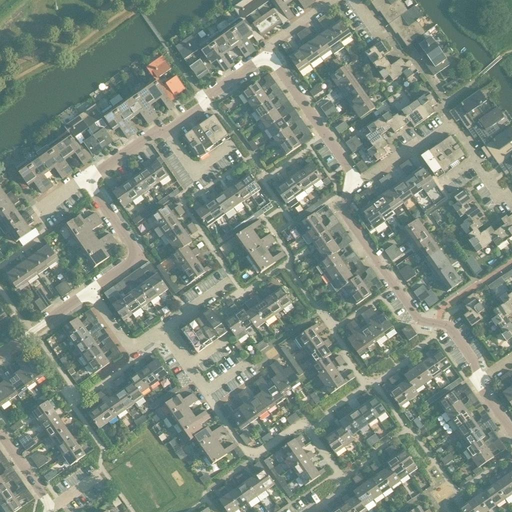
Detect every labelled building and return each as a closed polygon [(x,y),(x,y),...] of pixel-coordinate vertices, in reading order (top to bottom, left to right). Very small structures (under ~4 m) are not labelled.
[(263,39),(262,36),(271,29),(250,0),(244,0),(233,8),(240,18),(241,20),(241,19),(252,35),(252,36),(257,43),(263,39)] [(288,21),(273,0),(250,0),(271,29),(281,23),(283,25),(288,21)] [(289,0),(273,0),(288,21),(294,17),(286,6),(291,2),(289,0)] [(304,0),(289,0),(291,2),(293,0),(297,0),(304,10),(309,6),(304,0)] [(375,0),(371,3),(375,9),(377,8),(389,25),(407,11),(400,1),(401,0),(375,0)] [(394,30),(406,47),(411,44),(422,36),(426,33),(418,23),(420,21),(419,20),(423,18),(415,7),(417,5),(417,4),(407,11),(389,25),(393,31),(394,30)] [(322,17),(341,43),(351,36),(341,21),(336,25),(328,13),(322,17)] [(322,17),(317,21),(325,32),(320,36),(331,50),(333,55),(344,47),(341,43),(322,17)] [(240,18),(230,25),(250,54),(255,50),(247,39),(252,36),(252,35),(241,19),(241,20),(240,18)] [(250,54),(230,25),(220,33),(221,35),(232,50),(237,46),(245,58),(250,54)] [(331,50),(320,36),(315,39),(307,28),(302,32),(320,58),(331,50)] [(300,50),(310,65),(320,58),(302,32),(297,35),(305,47),(300,50)] [(422,36),(411,44),(419,56),(423,52),(427,57),(439,48),(431,37),(427,32),(426,33),(422,36)] [(221,35),(211,42),(229,69),(234,65),(226,53),(232,50),(221,35)] [(175,47),(198,80),(208,73),(210,75),(216,71),(211,64),(211,65),(200,50),(200,49),(200,48),(191,36),(175,47)] [(211,42),(200,50),(211,65),(211,64),(216,61),(224,72),(229,69),(211,42)] [(310,65),(300,50),(294,54),(286,42),(281,46),(299,72),(310,65)] [(376,69),(387,61),(384,56),(389,53),(381,42),(365,53),(376,69)] [(439,48),(427,57),(430,61),(425,65),(433,76),(450,65),(439,48)] [(162,56),(146,68),(154,79),(155,79),(156,80),(171,103),(177,99),(175,96),(185,89),(162,56)] [(401,59),(396,63),(393,65),(401,76),(403,74),(407,80),(418,72),(410,61),(405,65),(401,59)] [(401,76),(393,65),(391,66),(387,61),(376,69),(383,80),(389,76),(392,82),(401,76)] [(336,90),(353,77),(345,67),(328,79),(336,90)] [(266,83),(272,79),(269,74),(263,78),(266,83)] [(452,87),(464,79),(462,75),(449,83),(452,87)] [(342,93),(345,98),(360,88),(353,77),(336,90),(339,95),(342,93)] [(171,103),(156,80),(145,87),(155,102),(160,99),(168,110),(174,106),(171,103)] [(248,103),(267,90),(264,86),(260,88),(257,83),(242,94),(248,103)] [(319,85),(309,92),(313,98),(323,91),(319,85)] [(155,102),(145,87),(135,95),(153,121),(158,117),(150,106),(155,102)] [(367,98),(360,88),(345,98),(349,103),(346,105),(350,110),(367,98)] [(267,90),(248,103),(254,112),(273,99),(270,95),(267,97),(264,93),(267,90)] [(458,117),(467,129),(485,117),(478,107),(486,102),(479,91),(449,112),(453,119),(454,119),(455,119),(458,117)] [(413,104),(424,120),(435,113),(431,108),(437,104),(429,93),(413,104)] [(153,121),(135,95),(124,102),(135,117),(140,113),(148,125),(153,121)] [(375,109),(367,98),(350,110),(354,115),(356,114),(360,119),(375,109)] [(135,117),(124,102),(123,99),(112,107),(132,135),(138,132),(130,120),(135,117)] [(273,99),(254,112),(261,121),(279,108),(277,104),(273,106),(270,102),(273,99)] [(320,108),(324,113),(334,106),(330,101),(320,108)] [(103,115),(102,114),(96,104),(80,116),(103,148),(113,141),(114,144),(119,140),(120,140),(114,131),(103,116),(103,115)] [(424,120),(413,104),(397,115),(405,126),(410,123),(414,128),(424,120)] [(337,111),(334,106),(324,113),(328,118),(337,111)] [(132,135),(112,107),(102,114),(103,115),(103,116),(114,131),(119,128),(127,139),(132,135)] [(280,108),(279,108),(261,121),(267,129),(285,116),(283,112),(279,115),(276,110),(280,108)] [(392,108),(376,119),(386,132),(391,129),(394,134),(405,126),(397,115),(392,108)] [(472,136),(476,133),(485,146),(503,133),(502,133),(496,124),(504,118),(497,108),(485,117),(467,129),(471,135),(472,136)] [(207,121),(220,140),(228,135),(214,115),(207,121)] [(103,148),(80,116),(64,127),(68,133),(69,134),(89,162),(90,161),(89,161),(94,158),(93,155),(103,148)] [(286,117),(285,116),(267,129),(273,138),(292,125),(289,121),(285,124),(282,119),(286,117)] [(371,145),(382,138),(381,136),(386,132),(376,119),(366,126),(371,133),(365,137),(371,145)] [(207,121),(199,126),(213,145),(220,140),(207,121)] [(339,134),(348,127),(345,122),(335,129),(339,134)] [(292,126),(292,125),(273,138),(279,147),(298,134),(295,130),(292,133),(288,128),(292,126)] [(199,126),(192,131),(206,150),(213,145),(199,126)] [(480,149),(485,155),(485,156),(486,156),(486,155),(489,153),(498,166),(511,156),(511,146),(510,144),(511,141),(511,129),(511,127),(502,133),(503,133),(485,146),(480,149)] [(208,154),(206,150),(192,131),(184,136),(200,159),(208,154)] [(69,134),(68,133),(58,140),(70,157),(75,153),(83,165),(88,162),(89,162),(69,134)] [(298,134),(279,147),(286,156),(304,143),(301,139),(298,141),(295,137),(298,134)] [(345,143),(349,148),(359,141),(355,136),(345,143)] [(443,142),(457,161),(465,156),(451,136),(443,142)] [(382,138),(371,145),(373,148),(367,152),(368,152),(366,154),(373,164),(375,162),(375,163),(386,155),(383,150),(388,146),(382,138)] [(70,157),(58,140),(48,147),(68,176),(73,172),(65,161),(70,157)] [(363,146),(359,141),(349,148),(352,154),(363,146)] [(457,161),(443,142),(436,147),(450,167),(457,161)] [(37,154),(39,157),(49,172),(55,168),(62,179),(68,176),(48,147),(37,154)] [(429,152),(443,172),(450,167),(436,147),(429,152)] [(429,152),(421,157),(435,177),(437,180),(445,175),(443,172),(429,152)] [(507,170),(511,176),(511,156),(498,166),(503,172),(504,172),(507,170)] [(29,164),(47,190),(52,187),(44,175),(49,172),(39,157),(29,164)] [(308,166),(302,171),(313,186),(322,179),(311,164),(308,159),(305,161),(308,166)] [(410,159),(405,163),(423,189),(426,193),(437,186),(434,182),(423,167),(418,171),(410,159)] [(26,161),(16,168),(28,186),(34,183),(42,194),(47,190),(29,164),(26,161)] [(148,161),(145,163),(159,183),(168,176),(158,161),(151,166),(148,161)] [(159,183),(145,163),(142,165),(146,170),(140,174),(150,189),(159,183)] [(423,189),(405,163),(399,167),(407,178),(402,182),(413,197),(423,189)] [(241,181),(251,196),(260,190),(250,175),(246,170),(243,172),(247,177),(241,181)] [(293,170),(290,172),(304,192),(313,186),(302,171),(296,175),(293,170)] [(291,179),(285,183),(295,198),(304,192),(290,172),(287,174),(291,179)] [(130,174),(127,175),(141,195),(150,189),(140,174),(134,179),(130,174)] [(384,178),(402,204),(413,197),(402,182),(397,185),(389,174),(384,178)] [(128,182),(122,187),(133,202),(141,195),(127,175),(125,177),(128,182)] [(382,196),(392,211),(402,204),(384,178),(379,181),(387,193),(382,196)] [(231,181),(228,183),(242,203),(251,196),(241,181),(234,186),(231,181)] [(286,204),(295,198),(285,183),(278,187),(275,182),(272,185),(275,189),(275,190),(286,204)] [(229,189),(223,194),(234,209),(242,203),(228,183),(226,184),(229,189)] [(123,208),(133,202),(122,187),(116,191),(112,186),(109,188),(113,193),(123,208)] [(369,188),(363,192),(382,218),(385,222),(395,215),(392,211),(382,196),(377,200),(369,188)] [(173,198),(180,193),(178,189),(171,194),(173,198)] [(471,210),(468,205),(473,201),(465,190),(454,198),(457,204),(452,207),(460,218),(465,214),(471,210)] [(0,191),(0,207),(15,197),(12,191),(5,196),(2,191),(0,191)] [(357,216),(369,233),(385,222),(382,218),(363,192),(358,196),(366,207),(361,211),(362,213),(357,216)] [(213,193),(211,195),(225,215),(234,209),(223,194),(217,198),(213,193)] [(329,194),(322,199),(325,203),(332,198),(329,194)] [(211,202),(205,206),(216,221),(225,215),(211,195),(208,197),(211,202)] [(0,207),(0,219),(2,222),(16,211),(13,206),(19,202),(15,197),(0,207)] [(166,197),(159,202),(162,206),(169,201),(166,197)] [(318,208),(325,203),(322,199),(315,204),(318,208)] [(162,206),(159,202),(153,207),(155,211),(162,206)] [(267,205),(261,210),(263,214),(270,209),(267,205)] [(152,217),(158,226),(182,210),(179,206),(174,209),(175,210),(171,213),(167,207),(152,217)] [(207,228),(216,221),(205,206),(199,211),(196,206),(193,208),(196,213),(207,228)] [(465,214),(468,219),(463,223),(471,233),(471,234),(477,229),(477,230),(482,226),(479,221),(484,217),(476,206),(471,210),(465,214)] [(312,207),(305,211),(307,215),(314,211),(312,207)] [(149,210),(142,215),(144,219),(151,214),(149,210)] [(164,235),(179,225),(175,219),(179,216),(180,217),(185,213),(182,210),(158,226),(164,235)] [(256,219),(263,214),(261,210),(254,215),(256,219)] [(2,222),(0,222),(0,227),(5,235),(9,232),(30,217),(26,212),(20,216),(16,211),(2,222)] [(307,215),(305,211),(298,216),(300,220),(307,215)] [(436,211),(432,215),(437,222),(441,219),(436,211)] [(299,225),(295,228),(301,237),(302,236),(321,223),(317,218),(321,216),(318,212),(300,224),(299,225)] [(499,229),(507,240),(511,237),(511,212),(501,220),(504,225),(499,229)] [(73,237),(99,218),(95,213),(84,221),(80,216),(65,226),(73,237)] [(138,223),(144,219),(142,215),(135,219),(138,223)] [(33,222),(30,217),(9,232),(16,242),(31,232),(27,227),(33,222)] [(250,217),(243,222),(246,226),(253,221),(250,217)] [(73,237),(80,247),(95,237),(91,232),(102,224),(99,218),(73,237)] [(411,241),(425,230),(422,225),(424,223),(420,218),(403,230),(411,241)] [(235,237),(242,247),(257,236),(253,231),(263,224),(260,220),(235,237)] [(239,231),(246,226),(243,222),(236,227),(239,231)] [(171,244),(194,227),(192,223),(187,227),(188,228),(184,231),(179,225),(164,235),(171,244)] [(308,245),(312,243),(331,230),(328,226),(324,228),(321,223),(302,236),(308,245)] [(187,246),(192,243),(187,236),(191,233),(192,235),(197,231),(194,227),(171,244),(176,253),(177,253),(187,246)] [(507,240),(499,229),(494,232),(491,227),(483,233),(490,244),(493,242),(497,248),(507,240)] [(481,234),(477,230),(477,229),(471,234),(471,233),(465,237),(473,248),(478,244),(482,250),(490,244),(483,233),(481,234)] [(232,230),(225,234),(228,238),(235,234),(232,230)] [(312,243),(318,252),(333,241),(330,236),(333,234),(331,230),(312,243)] [(411,241),(418,251),(435,239),(431,234),(429,235),(425,230),(411,241)] [(80,247),(87,257),(113,239),(110,234),(98,242),(95,237),(80,247)] [(221,243),(228,238),(225,234),(218,239),(221,243)] [(260,241),(257,236),(242,247),(248,255),(273,238),(270,234),(260,241)] [(275,242),(273,238),(248,255),(254,264),(269,254),(265,248),(275,242)] [(117,244),(113,239),(87,257),(95,268),(109,258),(105,252),(117,244)] [(418,251),(425,261),(440,251),(436,246),(439,244),(435,239),(418,251)] [(336,253),(343,249),(344,248),(343,248),(340,244),(337,246),(333,241),(318,252),(325,260),(325,261),(336,253)] [(384,251),(388,257),(398,250),(394,244),(384,251)] [(41,247),(36,250),(48,268),(59,260),(48,245),(43,249),(41,247)] [(178,265),(198,251),(196,249),(191,252),(187,246),(177,253),(176,253),(172,256),(178,265)] [(48,268),(36,250),(31,254),(33,256),(28,260),(38,275),(48,268)] [(401,255),(398,250),(388,257),(392,262),(401,255)] [(184,274),(199,264),(195,257),(200,254),(198,251),(178,265),(184,274)] [(425,261),(432,272),(449,259),(446,254),(443,256),(440,251),(425,261)] [(269,254),(254,264),(260,273),(275,263),(285,256),(283,252),(273,259),(269,254)] [(339,258),(336,253),(325,261),(325,260),(317,265),(324,275),(346,259),(343,255),(339,258)] [(348,263),(346,259),(324,275),(330,283),(348,271),(345,266),(348,263)] [(432,272),(439,282),(454,271),(451,266),(453,265),(449,259),(432,272)] [(21,261),(16,265),(28,282),(38,275),(28,260),(23,264),(21,261)] [(165,271),(160,264),(156,267),(161,274),(165,271)] [(184,274),(180,277),(186,286),(191,283),(206,273),(211,269),(208,266),(204,270),(199,264),(184,274)] [(476,264),(471,268),(476,275),(481,271),(476,264)] [(17,289),(28,282),(16,265),(11,269),(12,271),(7,275),(17,289)] [(399,272),(403,277),(412,270),(409,265),(399,272)] [(416,275),(412,270),(403,277),(406,282),(416,275)] [(146,277),(159,296),(168,289),(158,274),(155,271),(151,274),(153,277),(149,281),(146,277)] [(352,275),(348,271),(330,283),(336,293),(340,290),(344,288),(343,287),(358,277),(358,276),(358,277),(355,273),(352,275)] [(458,277),(454,271),(439,282),(447,292),(464,280),(460,275),(458,277)] [(466,273),(462,276),(466,283),(470,280),(466,273)] [(169,285),(173,282),(168,275),(164,278),(169,285)] [(137,283),(150,302),(159,296),(146,277),(142,280),(144,284),(140,287),(137,283)] [(362,282),(358,277),(343,287),(344,288),(340,290),(345,299),(350,296),(368,283),(365,279),(362,282)] [(66,281),(60,284),(67,294),(72,291),(66,281)] [(173,282),(169,285),(174,292),(177,289),(173,282)] [(129,289),(128,290),(141,308),(150,302),(137,283),(133,286),(136,290),(131,293),(129,289)] [(371,287),(368,283),(350,296),(356,305),(371,295),(367,289),(371,287)] [(62,298),(67,294),(60,284),(55,288),(62,298)] [(272,284),(267,288),(283,310),(292,303),(281,289),(277,291),(272,284)] [(413,293),(417,298),(427,291),(423,286),(413,293)] [(267,299),(263,301),(274,316),(283,310),(267,288),(262,291),(267,299)] [(120,296),(119,296),(132,315),(141,308),(128,290),(124,292),(127,296),(122,299),(120,296)] [(430,296),(427,291),(417,298),(421,303),(430,296)] [(501,306),(509,317),(511,314),(511,293),(510,291),(500,299),(504,304),(501,306)] [(469,312),(463,316),(471,327),(483,319),(479,314),(484,310),(473,294),(461,302),(469,312)] [(45,295),(40,299),(47,309),(52,305),(45,295)] [(123,321),(132,315),(119,296),(115,299),(118,302),(113,306),(123,321)] [(274,316),(263,301),(260,304),(255,297),(250,300),(265,322),(274,316)] [(47,309),(40,299),(35,302),(41,312),(47,309)] [(250,311),(246,313),(246,314),(254,325),(253,325),(256,329),(265,322),(250,300),(244,304),(250,311)] [(234,305),(229,309),(245,331),(253,325),(254,325),(246,314),(246,313),(243,309),(239,312),(234,305)] [(499,331),(510,323),(507,318),(509,317),(501,306),(493,312),(497,317),(491,321),(499,331)] [(371,308),(368,311),(385,336),(394,329),(384,314),(378,318),(371,308)] [(247,334),(245,331),(229,309),(224,312),(229,319),(225,322),(238,341),(247,334)] [(90,310),(84,314),(87,318),(93,314),(90,310)] [(204,315),(218,335),(220,338),(227,333),(211,310),(204,315)] [(371,323),(366,327),(376,342),(385,336),(368,311),(364,313),(371,323)] [(204,315),(197,320),(210,340),(218,335),(204,315)] [(69,338),(83,328),(88,325),(85,321),(81,324),(78,319),(63,329),(69,338)] [(197,320),(189,325),(203,345),(210,340),(197,320)] [(376,342),(366,327),(360,331),(354,321),(350,323),(367,348),(376,342)] [(367,348),(350,323),(346,326),(351,331),(345,336),(360,357),(364,354),(365,352),(364,351),(367,348)] [(511,326),(510,323),(499,331),(506,342),(511,338),(511,339),(511,326)] [(312,327),(293,341),(299,350),(303,347),(318,337),(314,331),(319,327),(317,324),(312,328),(312,327)] [(69,338),(75,347),(94,334),(91,330),(88,333),(84,328),(88,326),(88,325),(83,328),(69,338)] [(195,350),(203,345),(189,325),(182,331),(195,350)] [(417,335),(410,325),(402,331),(409,341),(417,335)] [(94,334),(75,347),(82,356),(100,343),(97,339),(100,336),(97,332),(94,334)] [(318,337),(303,347),(309,356),(330,342),(328,340),(323,343),(318,337)] [(309,356),(315,365),(316,365),(327,357),(327,358),(331,355),(326,348),(331,345),(330,342),(309,356)] [(100,343),(82,356),(88,365),(106,352),(104,348),(100,350),(97,346),(100,343)] [(282,352),(287,358),(291,356),(286,349),(282,352)] [(428,353),(442,373),(451,366),(440,351),(434,356),(430,351),(428,353)] [(106,352),(88,365),(94,374),(113,361),(110,357),(106,359),(103,355),(107,352),(106,352)] [(442,373),(428,353),(425,354),(429,359),(422,364),(433,379),(442,373)] [(22,355),(18,357),(36,382),(45,376),(35,361),(29,365),(22,355)] [(154,362),(148,366),(158,381),(168,375),(154,355),(150,357),(154,362)] [(296,363),(291,356),(287,358),(292,365),(296,363)] [(318,376),(342,360),(339,356),(334,359),(335,361),(331,363),(327,358),(327,357),(316,365),(315,365),(312,367),(318,376)] [(27,388),(36,382),(18,357),(15,360),(22,370),(16,373),(27,388)] [(324,385),(339,375),(335,369),(339,366),(340,367),(345,364),(342,360),(318,376),(324,385)] [(277,362),(274,364),(291,389),(300,383),(290,367),(284,371),(277,362)] [(433,379),(422,364),(416,368),(413,363),(410,365),(424,385),(433,379)] [(271,380),(274,384),(275,384),(282,395),(283,395),(291,389),(274,364),(270,366),(277,376),(271,380)] [(416,391),(424,385),(410,365),(407,367),(411,372),(404,376),(407,380),(415,391),(416,391)] [(138,366),(136,368),(150,388),(158,381),(148,366),(142,371),(138,366)] [(295,369),(300,376),(304,373),(299,366),(295,369)] [(18,395),(27,388),(16,373),(11,377),(4,367),(1,370),(18,395)] [(130,379),(133,383),(141,394),(150,388),(136,368),(133,370),(136,375),(130,379)] [(0,384),(0,387),(9,401),(18,395),(1,370),(0,370),(0,376),(4,382),(0,384)] [(339,375),(324,385),(331,395),(346,384),(355,378),(352,374),(347,377),(348,378),(344,381),(339,375)] [(392,377),(409,401),(418,395),(416,391),(415,391),(407,380),(401,384),(398,380),(400,379),(396,375),(392,377)] [(505,375),(500,378),(508,390),(503,394),(511,406),(511,384),(505,375)] [(144,397),(141,394),(133,383),(130,379),(126,382),(124,381),(122,377),(118,380),(135,404),(144,397)] [(409,401),(392,377),(388,380),(392,385),(393,384),(396,388),(389,393),(400,408),(409,401)] [(259,380),(276,405),(285,399),(283,395),(282,395),(275,384),(274,384),(271,380),(266,384),(262,378),(259,380)] [(462,382),(460,378),(453,383),(455,387),(462,382)] [(122,391),(115,395),(126,410),(135,404),(118,380),(114,383),(117,388),(119,387),(122,391)] [(257,397),(267,411),(276,405),(259,380),(255,383),(262,393),(257,397)] [(448,386),(441,391),(444,395),(451,390),(448,386)] [(0,407),(9,401),(0,387),(0,407)] [(174,389),(167,394),(170,397),(177,393),(174,389)] [(117,416),(126,410),(115,395),(109,400),(106,396),(108,395),(104,390),(100,393),(117,416)] [(245,390),(241,393),(258,418),(267,411),(257,397),(251,400),(245,390)] [(445,412),(460,401),(456,396),(460,394),(457,390),(438,403),(445,412)] [(437,400),(444,395),(441,391),(435,396),(437,400)] [(108,423),(117,416),(100,393),(96,395),(100,400),(101,399),(104,403),(98,408),(108,423)] [(258,418),(241,393),(238,395),(244,405),(239,409),(250,424),(258,418)] [(361,397),(377,419),(386,412),(376,397),(370,401),(369,399),(370,398),(366,393),(361,397)] [(163,402),(170,397),(167,394),(160,398),(163,402)] [(171,415),(195,397),(193,394),(183,401),(179,395),(164,405),(171,415)] [(195,397),(171,415),(166,418),(173,426),(177,424),(192,413),(188,408),(198,401),(195,397)] [(377,419),(361,397),(356,400),(360,405),(361,404),(363,407),(358,410),(368,425),(377,419)] [(431,399),(424,403),(427,407),(433,402),(431,399)] [(149,406),(152,410),(159,405),(156,401),(149,406)] [(460,401),(445,412),(451,421),(470,408),(467,404),(463,406),(460,401)] [(34,425),(54,411),(48,402),(33,412),(37,419),(32,422),(34,425)] [(99,429),(108,423),(98,408),(92,412),(89,408),(90,407),(87,402),(82,405),(89,414),(88,414),(99,429)] [(250,424),(239,409),(235,412),(233,409),(231,408),(227,403),(223,405),(230,415),(239,429),(240,430),(250,424)] [(368,425),(358,410),(353,414),(351,411),(352,410),(349,405),(344,409),(359,431),(368,425)] [(451,421),(447,424),(453,432),(454,432),(472,419),(469,414),(472,412),(470,408),(451,421)] [(359,431),(344,409),(339,412),(342,417),(343,416),(345,419),(340,423),(342,427),(343,426),(350,437),(351,437),(359,431)] [(41,424),(45,430),(60,420),(54,411),(34,425),(36,428),(41,424)] [(192,413),(177,424),(183,432),(208,415),(205,411),(196,418),(192,413)] [(208,415),(183,432),(189,442),(193,439),(193,438),(204,431),(204,430),(208,428),(204,423),(210,419),(208,415)] [(230,415),(226,418),(226,419),(235,431),(239,429),(230,415)] [(476,424),(472,419),(454,432),(460,441),(463,438),(482,425),(479,421),(476,424)] [(45,440),(47,443),(66,429),(60,420),(45,430),(50,437),(45,440)] [(23,426),(20,421),(10,428),(13,433),(23,426)] [(343,426),(342,427),(338,430),(336,427),(337,427),(334,422),(329,425),(344,448),(354,441),(351,437),(350,437),(343,426)] [(335,454),(344,448),(329,425),(324,429),(327,434),(328,433),(330,435),(325,439),(335,454)] [(482,425),(463,438),(460,441),(466,449),(469,447),(470,447),(481,439),(481,440),(485,437),(481,432),(485,429),(482,425)] [(193,438),(193,439),(199,447),(224,430),(222,426),(212,433),(208,428),(204,430),(204,431),(193,438)] [(53,442),(58,448),(73,438),(66,429),(47,443),(48,445),(53,442)] [(224,430),(199,447),(206,456),(221,446),(217,440),(227,433),(224,430)] [(19,441),(23,446),(32,439),(29,434),(19,441)] [(280,450),(286,459),(301,449),(305,446),(301,440),(302,439),(300,436),(295,440),(280,450)] [(57,458),(59,460),(79,446),(73,438),(58,448),(62,454),(57,458)] [(36,444),(32,439),(23,446),(26,451),(36,444)] [(469,447),(466,449),(465,450),(472,459),(490,446),(488,442),(484,444),(481,440),(481,439),(470,447),(469,447)] [(221,446),(206,456),(202,458),(208,466),(210,467),(227,455),(237,448),(234,444),(224,451),(221,446)] [(393,445),(389,448),(408,475),(418,469),(405,450),(398,455),(395,451),(397,450),(393,445)] [(85,456),(79,446),(59,460),(61,463),(66,460),(70,466),(85,456)] [(493,450),(490,446),(472,459),(478,467),(473,471),(476,475),(482,470),(480,467),(493,458),(490,452),(493,450)] [(386,463),(389,467),(397,478),(398,478),(400,481),(408,475),(389,448),(385,451),(389,456),(390,455),(393,459),(386,463)] [(292,468),(312,454),(311,452),(306,455),(301,449),(286,459),(292,468)] [(32,459),(35,464),(45,457),(41,452),(32,459)] [(314,457),(312,454),(292,468),(299,477),(314,467),(309,460),(314,457)] [(48,462),(45,457),(35,464),(38,469),(48,462)] [(265,464),(270,471),(274,468),(269,461),(265,464)] [(260,473),(255,476),(266,491),(275,484),(259,462),(254,466),(257,471),(258,470),(260,473)] [(378,462),(374,464),(391,488),(400,482),(400,481),(398,478),(397,478),(389,467),(383,471),(381,467),(382,466),(378,462)] [(382,494),(391,488),(374,464),(370,467),(374,472),(375,471),(378,475),(372,479),(382,494)] [(314,467),(299,477),(305,486),(320,476),(325,472),(323,469),(318,473),(314,467)] [(511,471),(509,467),(500,473),(511,490),(511,471)] [(279,475),(274,468),(270,471),(275,478),(279,475)] [(58,475),(54,470),(44,477),(48,482),(58,475)] [(246,471),(241,475),(257,497),(266,491),(255,476),(250,479),(249,477),(250,476),(246,471)] [(511,494),(511,490),(500,473),(491,480),(505,500),(511,494)] [(373,501),(382,494),(372,479),(365,484),(363,480),(364,479),(360,474),(356,477),(373,501)] [(242,485),(238,488),(248,503),(257,497),(241,475),(236,478),(240,483),(241,482),(242,485)] [(364,507),(365,507),(373,501),(356,477),(353,480),(356,484),(357,484),(360,488),(353,492),(356,496),(357,496),(364,507)] [(0,495),(9,490),(6,485),(9,482),(6,478),(0,482),(0,495)] [(278,482),(283,488),(287,486),(282,479),(278,482)] [(505,500),(491,480),(488,482),(492,486),(486,491),(496,506),(505,500)] [(229,484),(224,487),(239,510),(248,503),(238,488),(233,492),(231,489),(232,489),(229,484)] [(291,493),(287,486),(283,488),(287,495),(291,493)] [(227,511),(235,511),(239,510),(224,487),(219,491),(222,496),(223,495),(225,497),(219,501),(227,511)] [(0,508),(0,509),(19,496),(16,492),(12,494),(9,490),(0,495),(0,508)] [(476,490),(473,492),(487,511),(496,506),(486,491),(480,495),(476,490)] [(468,503),(474,511),(487,511),(473,492),(471,494),(474,499),(468,503)] [(347,495),(344,497),(354,511),(365,511),(367,511),(365,507),(364,507),(357,496),(356,496),(350,500),(347,495)] [(19,496),(0,509),(2,511),(15,511),(22,508),(18,502),(22,500),(19,496)] [(345,504),(339,508),(341,511),(354,511),(344,497),(342,499),(345,504)] [(474,511),(468,503),(462,507),(458,502),(455,505),(459,510),(460,511),(474,511)]
